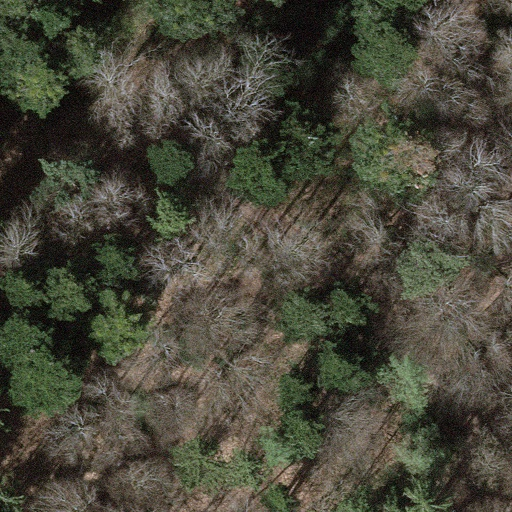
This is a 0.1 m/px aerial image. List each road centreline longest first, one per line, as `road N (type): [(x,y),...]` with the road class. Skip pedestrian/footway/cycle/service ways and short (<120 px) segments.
road 1 (track): [(511,422),(33,42),(0,5)]
road 2 (track): [(511,241),(387,0)]
